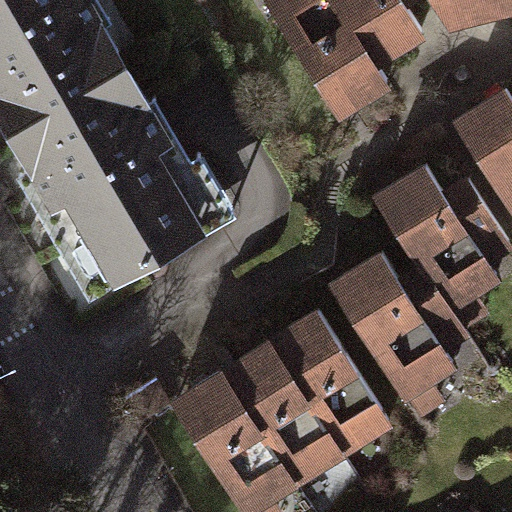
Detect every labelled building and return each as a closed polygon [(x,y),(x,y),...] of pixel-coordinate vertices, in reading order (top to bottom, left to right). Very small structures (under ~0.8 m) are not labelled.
[(82,0),(0,0),(0,153),(86,307),(214,236),(82,0)] [(511,0),(263,0),(338,117),(389,84),(377,65),(425,35),(405,4),(410,0),(432,0),(448,24),(511,8),(511,0)] [(511,103),(497,82),(447,114),(511,212),(511,103)] [(374,243),(325,274),(404,400),(479,352),(465,329),(488,314),(473,291),(496,276),(484,256),(505,243),(459,169),(439,182),(420,153),(361,189),(409,263),(393,273),(374,243)] [(310,298),(163,389),(239,511),(245,511),(388,423),(310,298)]
